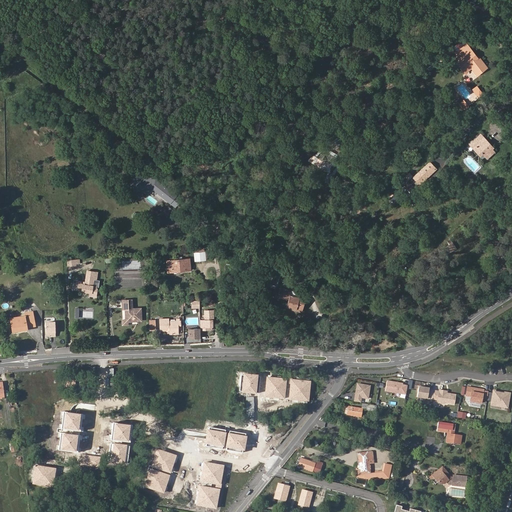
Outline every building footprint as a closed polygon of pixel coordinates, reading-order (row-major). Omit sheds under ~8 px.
[(457,55),(454,57),(461,65),(460,66),(465,73),(471,68),(477,75),(487,67),(478,56),(478,57),(466,43),(455,52),(457,55)] [(478,97),(482,93),(476,85),(471,89),(478,97)] [(458,103),(464,110),(469,105),(462,99),(458,103)] [(491,150),(483,142),(485,140),(480,134),(469,144),(473,149),(475,146),(484,155),(487,158),(493,152),(491,150)] [(493,148),(485,140),(483,142),(491,150),(493,148)] [(484,155),(475,146),(473,149),(481,157),(484,155)] [(312,156),(309,161),(317,166),(318,164),(325,167),(327,164),(312,156)] [(420,185),(436,169),(429,162),(413,177),(420,185)] [(177,206),(181,200),(156,179),(152,179),(151,178),(131,180),(132,191),(153,189),(171,203),(172,202),(177,206)] [(167,206),(161,213),(166,217),(172,209),(167,206)] [(186,253),(169,256),(170,264),(178,263),(179,266),(187,265),(186,253)] [(170,264),(169,256),(166,256),(167,268),(179,266),(178,263),(170,264)] [(98,270),(87,268),(85,283),(79,282),(79,281),(75,280),(75,282),(73,282),(72,287),(81,289),(82,290),(90,291),(89,294),(95,295),(96,288),(95,288),(95,285),(93,284),(94,277),(97,278),(98,270)] [(289,295),(290,290),(279,287),(276,298),(287,301),(285,306),(291,308),(296,310),(296,311),(299,312),(303,310),(305,301),(298,299),(298,297),(289,295)] [(123,301),(123,308),(125,308),(125,318),(125,319),(127,321),(128,321),(142,320),(141,308),(132,308),(131,301),(123,301)] [(210,304),(202,304),(202,314),(197,314),(198,323),(198,324),(203,323),(203,320),(210,320),(210,312),(211,312),(210,304)] [(25,316),(10,320),(13,333),(27,330),(27,329),(35,327),(32,311),(25,313),(25,316)] [(166,330),(169,332),(169,333),(179,333),(178,324),(181,324),(180,320),(169,320),(169,318),(160,318),(160,330),(166,330)] [(56,323),(46,324),(48,336),(53,336),(53,337),(57,337),(56,323)] [(186,323),(187,332),(197,332),(196,328),(198,328),(198,324),(198,323),(186,323)] [(258,375),(244,373),(241,393),(256,394),(258,375)] [(285,379),(265,377),(263,397),(283,399),(285,379)] [(311,381),(291,379),(289,399),(309,401),(311,381)] [(406,395),(408,386),(403,385),(403,384),(387,381),(386,392),(406,395)] [(355,401),(361,402),(361,397),(368,398),(370,385),(358,383),(355,401)] [(423,387),(419,387),(417,397),(433,399),(434,390),(429,389),(429,388),(425,388),(423,388),(423,387)] [(484,390),(468,388),(466,396),(471,397),(470,402),(482,403),(483,398),(487,399),(488,392),(484,392),(484,390)] [(438,402),(445,403),(446,402),(455,403),(456,393),(449,392),(448,394),(447,393),(447,392),(447,390),(439,389),(438,402)] [(508,407),(510,393),(494,391),(494,393),(488,392),(487,399),(487,400),(492,401),(492,405),(508,407)] [(348,407),(346,415),(361,418),(363,410),(348,407)] [(81,415),(65,413),(63,430),(79,432),(81,415)] [(130,425),(113,423),(111,440),(128,442),(130,425)] [(460,445),(462,436),(454,434),(454,425),(438,423),(437,431),(447,433),(446,443),(460,445)] [(226,432),(208,430),(206,444),(224,447),(226,432)] [(247,436),(229,433),(226,448),(244,451),(247,436)] [(78,436),(61,434),(59,451),(76,453),(78,436)] [(21,442),(11,443),(12,453),(18,452),(18,451),(22,450),(21,442)] [(129,446),(112,444),(110,461),(127,463),(129,446)] [(177,455),(156,448),(150,467),(171,473),(177,455)] [(368,453),(368,452),(358,453),(359,465),(357,465),(357,476),(362,476),(363,480),(376,479),(376,480),(387,479),(390,466),(382,465),(381,472),(375,473),(375,474),(371,475),(369,460),(373,459),(372,453),(368,453)] [(302,458),(298,467),(319,474),(323,463),(317,460),(316,463),(302,458)] [(224,465),(204,462),(201,482),(221,485),(224,465)] [(56,468),(35,464),(32,484),(53,487),(56,468)] [(407,475),(409,467),(402,465),(400,473),(407,475)] [(444,466),(433,475),(439,481),(446,481),(449,479),(451,482),(468,482),(468,475),(455,475),(455,477),(452,477),(444,466)] [(171,476),(149,469),(144,487),(165,494),(171,476)] [(278,484),(274,498),(285,501),(289,486),(278,484)] [(220,489),(200,486),(197,506),(217,509),(220,489)] [(302,490),(298,505),(309,508),(313,493),(302,490)]
